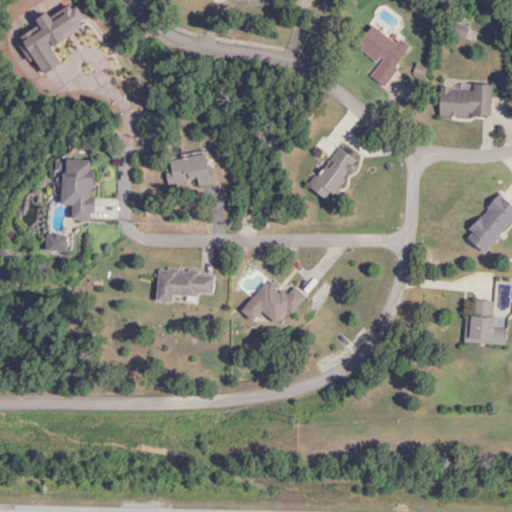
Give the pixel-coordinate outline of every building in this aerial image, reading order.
[(356,47),(379,64),(370,76),(382,85),(408,50),(397,42),(395,44),(371,26),(356,47)] [(438,117),(490,118),(491,85),(472,85),(471,90),(439,89),(438,117)] [(307,187),(327,201),(357,162),(337,147),(307,187)] [(172,187),(210,183),(207,155),(169,159),(172,187)] [(62,206),(71,206),(71,220),(91,220),(92,161),(62,160),(62,206)] [(511,220),(511,206),(500,196),(464,235),(483,253),(511,220)] [(155,302),(172,303),(172,296),(186,296),(185,302),(196,303),(196,294),(212,294),(212,276),(198,275),(198,270),(156,269),(155,302)] [(304,296),(293,287),(286,296),(267,280),(240,311),(252,322),(261,312),(279,326),(304,296)] [(464,343),(505,345),(505,329),(491,328),(492,302),(472,301),(472,317),(464,317),(464,343)]
